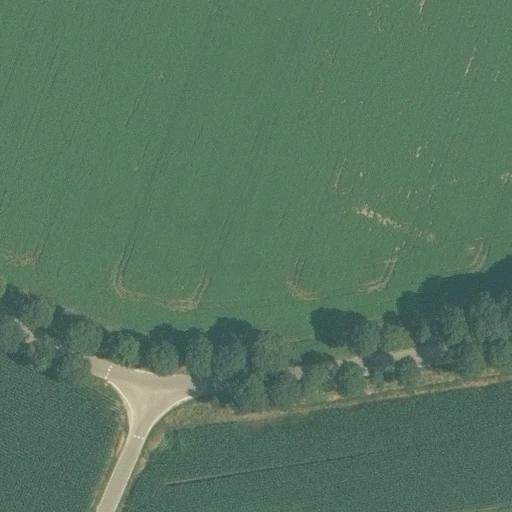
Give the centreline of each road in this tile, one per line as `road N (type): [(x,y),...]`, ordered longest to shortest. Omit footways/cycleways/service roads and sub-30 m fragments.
road 1 (unclassified): [(511,338),(152,395)]
road 2 (unclassified): [(152,395),(0,321)]
road 3 (unclassified): [(104,511),(152,395)]
